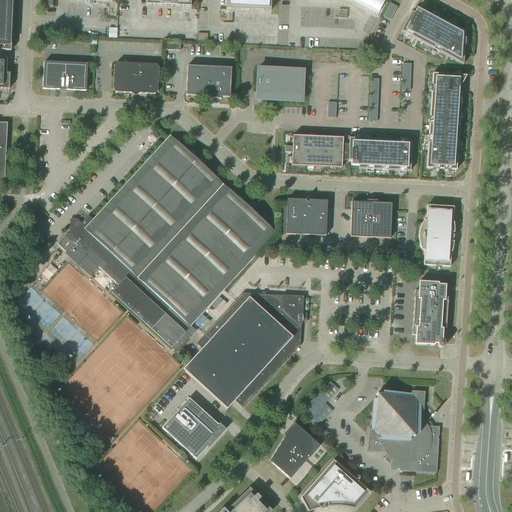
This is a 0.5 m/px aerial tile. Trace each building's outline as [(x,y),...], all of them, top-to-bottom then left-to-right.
[(0,0),(0,88),(9,89),(9,74),(6,74),(7,59),(0,58),(0,50),(11,51),(13,0),(0,0)] [(270,0),(226,0),(226,9),(270,11),(270,0)] [(348,0),(377,15),(385,0),(348,0)] [(390,20),(397,7),(390,3),(383,16),(390,20)] [(338,10),(338,19),(347,19),(347,11),(338,10)] [(411,12),(401,32),(462,65),(465,32),(425,10),(423,13),(416,10),(414,14),(411,12)] [(117,39),(117,29),(109,29),(108,38),(117,39)] [(197,35),(197,43),(207,43),(207,35),(197,35)] [(87,65),(61,63),(44,62),(43,89),(86,91),(87,65)] [(156,65),(132,64),(116,63),(116,64),(114,66),(113,90),(115,92),(115,93),(139,94),(155,95),(155,94),(157,92),(159,68),(158,67),(156,66),(156,65)] [(411,64),(402,64),(401,91),(410,92),(411,64)] [(212,99),(214,99),(220,100),(220,98),(230,98),(231,68),(187,66),(185,96),(212,97),(212,99)] [(258,69),(257,91),(257,99),(258,99),(263,101),(263,99),(268,100),(301,101),(302,71),(258,69)] [(466,76),(432,74),(426,169),(456,171),(461,94),(457,94),(458,84),(461,85),(466,76)] [(370,79),(369,106),(378,106),(378,80),(370,79)] [(336,103),(328,103),(327,118),(335,118),(336,103)] [(377,107),(369,107),(369,122),(377,122),(377,107)] [(70,231),(65,237),(57,244),(87,272),(95,264),(118,286),(111,293),(176,353),(196,331),(191,327),(276,234),(170,136),(92,220),(88,216),(82,223),(77,219),(74,223),(70,219),(66,224),(70,228),(69,229),(70,231)] [(291,153),(291,166),(341,169),(341,161),(351,161),(350,166),(358,166),(358,169),(410,172),(411,142),(349,139),(348,143),(342,143),(342,139),(292,136),(292,147),(284,147),(284,153),(291,153)] [(287,200),(286,207),(280,207),(279,234),(304,235),(307,198),(304,200),(287,200)] [(307,198),(304,235),(325,236),(327,201),(309,201),(307,198)] [(370,238),(371,202),(366,202),(366,203),(351,202),(350,237),(370,238)] [(376,202),(371,202),(370,238),(390,239),(391,204),(376,203),(376,202)] [(453,207),(427,206),(426,221),(423,221),(422,223),(421,225),(420,228),(419,230),(419,233),(418,235),(418,238),(419,241),(419,243),(420,246),(420,248),(422,251),(424,251),(423,266),(449,268),(450,252),(451,253),(452,250),(452,247),(453,245),(453,242),(451,242),(451,240),(453,238),(451,236),(451,233),(454,233),(454,231),(454,229),(453,227),(453,225),(453,223),(452,223),(453,207)] [(54,260),(59,254),(56,251),(51,257),(54,260)] [(444,345),(445,344),(444,344),(444,343),(443,342),(442,341),(441,341),(441,337),(445,338),(448,293),(444,293),(445,289),(441,285),(437,285),(438,284),(418,282),(418,291),(414,291),(411,336),(415,336),(414,345),(434,346),(434,344),(437,344),(437,345),(437,346),(438,346),(438,347),(439,348),(440,348),(441,348),(442,348),(443,348),(443,347),(444,347),(444,346),(444,345)] [(235,401),(243,409),(299,346),(303,297),(242,294),(204,335),(210,340),(183,370),(227,410),(235,401)] [(330,382),(316,396),(302,410),(318,426),(332,412),(324,404),(338,390),(330,382)] [(438,437),(439,427),(430,427),(427,422),(428,420),(424,424),(422,422),(424,392),(411,391),(411,394),(382,392),(382,395),(376,395),(376,400),(373,400),(371,429),(368,429),(367,452),(387,453),(388,455),(384,459),(386,458),(390,462),(390,471),(396,471),(396,470),(398,469),(399,470),(399,471),(436,474),(438,439),(436,438),(438,437)] [(218,425),(217,424),(189,399),(161,428),(196,460),(207,447),(205,446),(220,430),(216,427),(218,425)] [(293,424),(269,462),(290,479),(319,446),(299,429),(298,429),(293,424)] [(368,493),(369,494),(369,493),(333,461),(300,498),(307,511),(308,511),(313,510),(320,508),(319,508),(319,504),(321,504),(321,509),(326,508),(325,503),(327,503),(327,507),(332,507),(334,507),(339,507),(341,507),(346,507),(348,508),(350,508),(354,509),(368,493)] [(256,495),(249,488),(224,511),(223,511),(222,510),(219,511),(270,511),(271,511),(258,497),(256,495)]
